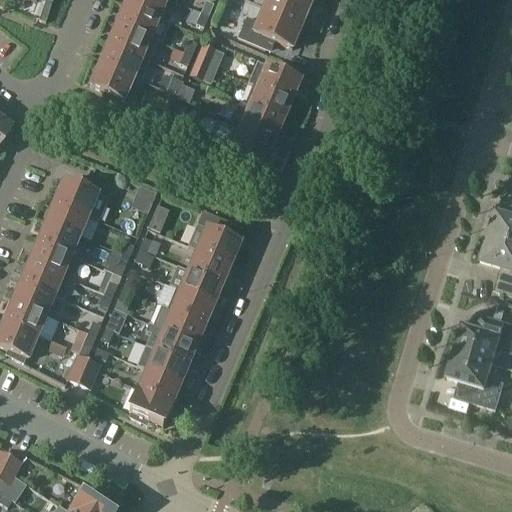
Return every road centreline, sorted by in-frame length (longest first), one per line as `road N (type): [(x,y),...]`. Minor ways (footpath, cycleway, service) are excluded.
road 1 (residential): [(365,0),(170,492)]
road 2 (residential): [(511,469),(407,434),(397,409),(476,141)]
road 3 (residential): [(0,406),(170,492)]
road 4 (residential): [(476,141),(511,24)]
